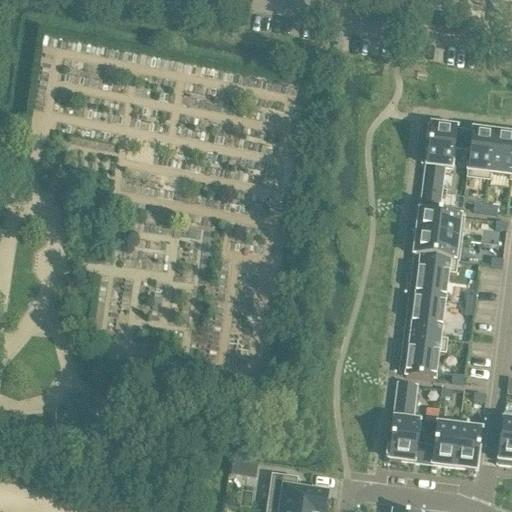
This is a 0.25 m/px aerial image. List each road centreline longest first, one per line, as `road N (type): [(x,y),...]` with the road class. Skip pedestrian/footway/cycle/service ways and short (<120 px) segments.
road 1 (residential): [(247,0),(464,37),(481,27),(511,31)]
road 2 (residential): [(473,511),(347,493),(344,511)]
